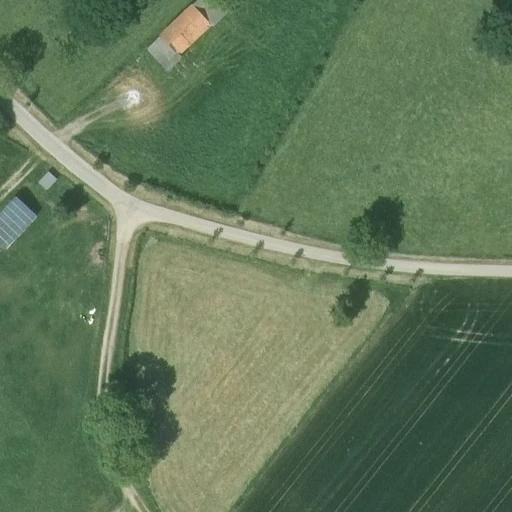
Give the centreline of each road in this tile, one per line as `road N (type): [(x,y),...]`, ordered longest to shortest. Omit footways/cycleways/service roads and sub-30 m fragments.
road 1 (track): [(511,275),(290,253),(125,213),(95,399),(97,439),(105,470),(140,511)]
road 2 (residential): [(0,100),(62,165),(125,213)]
